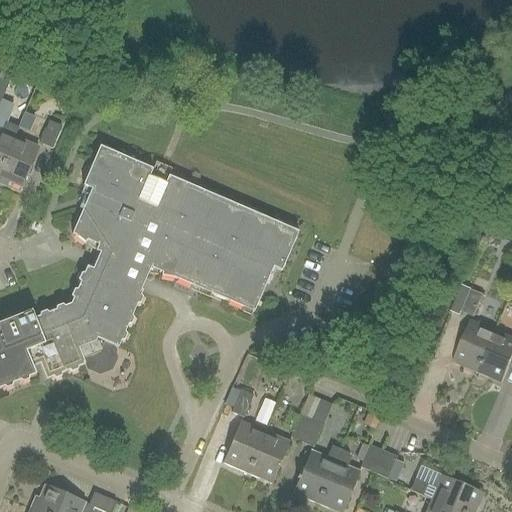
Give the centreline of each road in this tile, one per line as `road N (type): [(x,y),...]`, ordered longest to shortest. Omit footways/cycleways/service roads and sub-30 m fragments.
road 1 (residential): [(171,504),(237,349),(316,311),(342,251)]
road 2 (residential): [(511,467),(319,383)]
road 3 (residential): [(0,475),(16,438),(171,504)]
